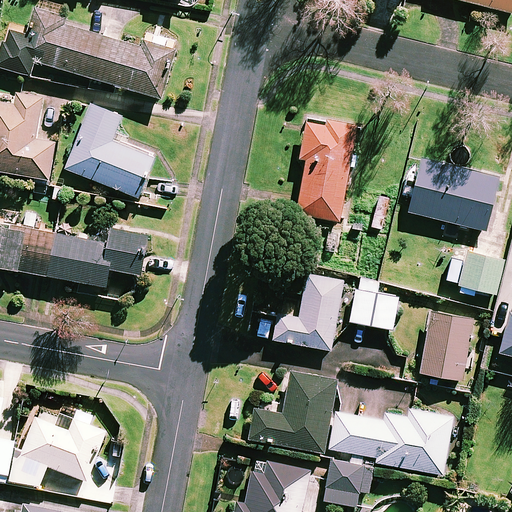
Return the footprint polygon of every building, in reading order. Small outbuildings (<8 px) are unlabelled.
[(511,0),(452,0),(511,14),(511,0)] [(36,63),(164,101),(178,52),(174,51),(176,43),(147,35),(143,49),(66,26),(68,19),(40,10),(32,37),(8,30),(0,58),(0,68),(32,78),(36,63)] [(45,99),(18,95),(16,107),(0,104),(0,172),(50,182),(57,144),(38,141),(45,99)] [(123,119),(93,107),(68,171),(140,200),(157,158),(114,141),(123,119)] [(358,156),(353,155),(357,128),(308,120),(302,161),(307,162),(298,216),(342,223),(351,169),(356,169),(358,156)] [(501,179),(425,161),(412,214),(488,233),(501,179)] [(110,245),(0,224),(0,268),(108,289),(112,271),(143,277),(151,237),(113,230),(110,245)] [(505,262),(467,254),(460,288),(498,296),(505,262)] [(345,282),(308,275),(300,319),(280,315),(275,341),(333,352),(345,282)] [(380,283),(359,280),(351,324),(394,331),(401,298),(378,294),(380,283)] [(475,321),(433,313),(422,375),(464,382),(475,321)] [(511,314),(502,354),(511,356),(511,314)] [(339,382),(293,373),(285,415),(258,410),(252,440),(326,454),(339,382)] [(454,418),(409,411),(408,418),(386,414),(384,422),(337,414),(331,450),(377,458),(376,463),(444,475),(454,418)] [(92,419),(76,414),(68,435),(35,423),(12,483),(38,493),(46,470),(86,485),(105,436),(88,429),(92,419)] [(0,442),(0,485),(8,487),(14,444),(0,442)] [(121,449),(109,447),(105,473),(116,475),(121,449)] [(303,511),(312,472),(268,462),(257,460),(248,505),(239,503),(237,511),(303,511)] [(375,469),(333,462),(326,502),(358,507),(361,492),(370,494),(375,469)]
